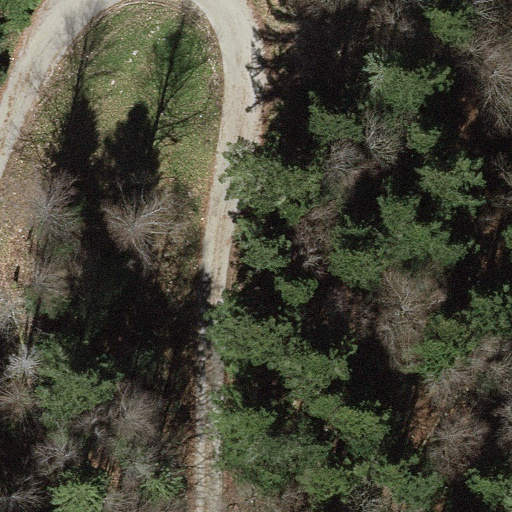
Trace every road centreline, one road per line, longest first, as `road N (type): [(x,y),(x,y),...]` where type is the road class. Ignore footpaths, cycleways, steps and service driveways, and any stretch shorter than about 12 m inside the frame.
road 1 (track): [(225,0),(252,38),(260,160),(225,511)]
road 2 (track): [(0,127),(15,75),(89,0)]
